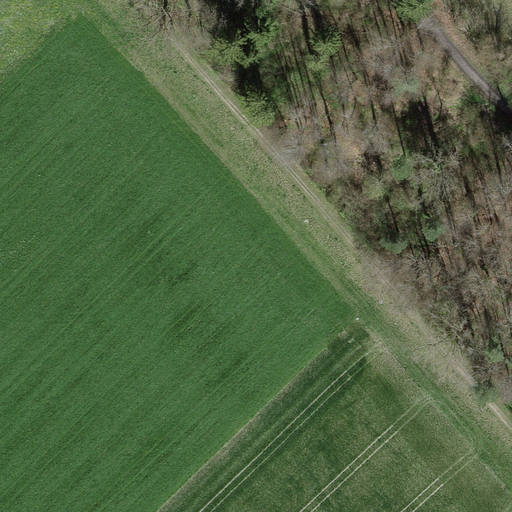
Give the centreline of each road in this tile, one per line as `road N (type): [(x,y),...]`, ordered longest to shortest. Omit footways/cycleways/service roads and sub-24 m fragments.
road 1 (track): [(87,5),(511,475)]
road 2 (track): [(511,411),(151,0)]
road 3 (track): [(511,119),(411,0)]
